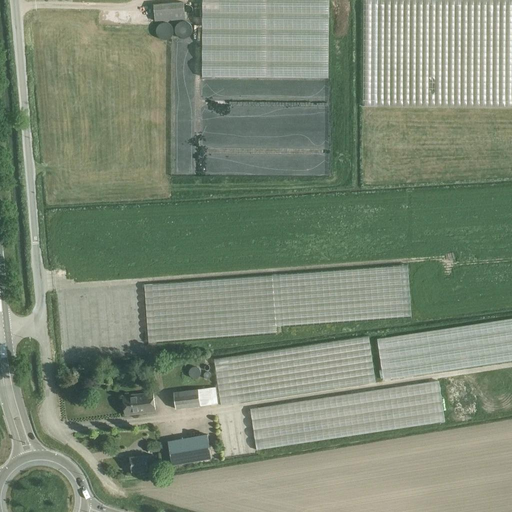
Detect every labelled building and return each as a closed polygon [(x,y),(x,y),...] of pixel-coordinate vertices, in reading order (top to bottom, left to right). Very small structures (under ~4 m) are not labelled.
[(328,78),(328,0),(202,0),(202,77),(328,78)] [(184,1),(153,4),(155,21),(185,19),(184,1)] [(183,39),(184,39),(185,39),(186,38),(187,38),(188,37),(189,37),(190,36),(190,35),(191,34),(191,33),(192,32),(192,31),(192,30),(192,29),(192,28),(192,27),(191,26),(191,25),(190,25),(189,24),(188,23),(187,22),(186,22),(185,22),(184,21),(183,21),(182,21),(181,21),(180,22),(179,22),(178,23),(177,24),(176,25),(176,26),(175,27),(175,28),(175,29),(175,30),(175,32),(175,33),(176,34),(176,35),(178,36),(178,37),(179,38),(181,38),(182,38),(183,39)] [(164,40),(165,40),(167,40),(168,39),(169,39),(170,38),(171,37),(172,37),(172,36),(172,35),(173,34),(173,33),(173,32),(173,31),(173,30),(173,29),(173,28),(172,27),(172,26),(171,25),(170,24),(169,24),(168,23),(167,23),(166,23),(165,23),(164,23),(163,23),(162,23),(161,24),(160,24),(159,25),(158,25),(158,26),(157,27),(157,28),(156,29),(156,30),(156,31),(156,32),(156,33),(156,34),(157,35),(157,36),(158,37),(159,37),(159,38),(160,39),(162,39),(163,40),(164,40)] [(364,318),(412,315),(408,265),(358,268),(358,277),(365,277),(365,288),(369,288),(370,296),(363,296),(364,318)] [(383,380),(407,376),(511,361),(511,320),(378,341),(383,380)] [(221,402),(376,384),(370,337),(215,356),(221,402)] [(439,382),(405,387),(311,402),(252,411),(258,452),(446,423),(439,382)] [(176,408),(200,405),(218,403),(216,387),(174,392),(176,408)] [(152,392),(123,396),(125,415),(155,411),(152,392)] [(168,441),(172,465),(211,458),(207,434),(168,441)] [(160,443),(148,444),(149,453),(161,451),(160,443)] [(152,455),(146,456),(146,455),(130,457),(132,472),(148,469),(147,462),(153,461),(152,455)]
